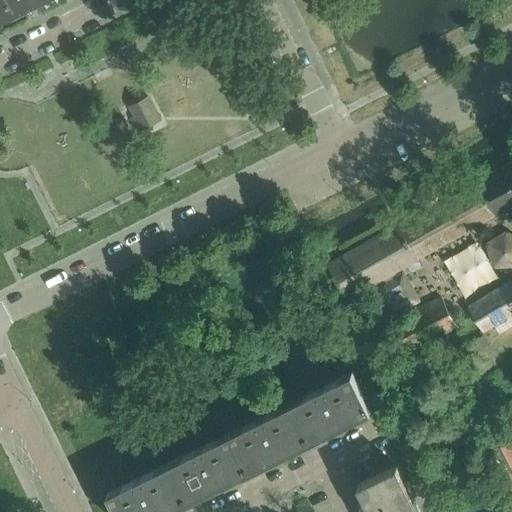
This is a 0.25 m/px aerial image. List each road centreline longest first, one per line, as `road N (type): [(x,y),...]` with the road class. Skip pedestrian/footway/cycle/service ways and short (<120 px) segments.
road 1 (residential): [(0,318),(340,151)]
road 2 (residential): [(340,151),(511,65)]
road 3 (residential): [(340,151),(263,0)]
road 4 (residential): [(348,511),(325,463),(227,511)]
road 5 (residential): [(0,56),(116,0)]
